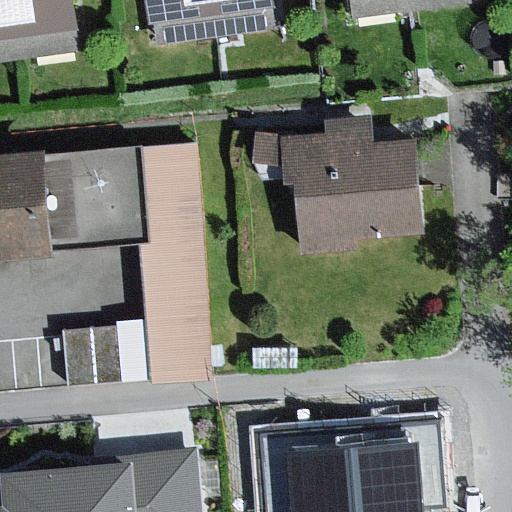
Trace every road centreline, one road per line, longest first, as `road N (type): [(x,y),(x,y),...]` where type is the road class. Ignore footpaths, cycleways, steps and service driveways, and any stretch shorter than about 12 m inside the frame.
road 1 (residential): [(497,372),(0,406)]
road 2 (residential): [(497,372),(482,109)]
road 3 (residential): [(505,511),(497,372)]
